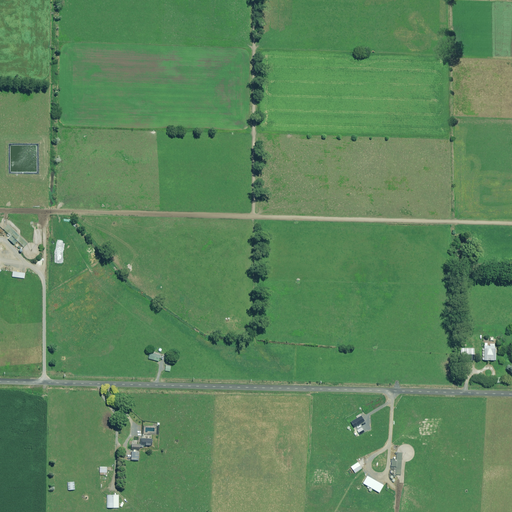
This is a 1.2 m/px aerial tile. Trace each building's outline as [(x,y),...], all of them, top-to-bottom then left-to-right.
[(28,243),(8,224),(3,229),(11,236),(8,239),(14,245),(17,241),(24,247),(28,243)] [(496,360),(496,344),(490,344),(490,346),(484,346),(484,349),(483,349),(482,360),(496,360)] [(161,358),(162,355),(154,353),(154,354),(150,353),(148,359),(159,362),(160,358),(161,358)] [(402,453),(397,453),(396,462),(391,461),(391,467),(396,467),(395,475),(400,475),(402,453)] [(361,469),(357,463),(350,467),(354,474),(361,469)] [(119,508),(119,495),(108,495),(108,508),(119,508)]
